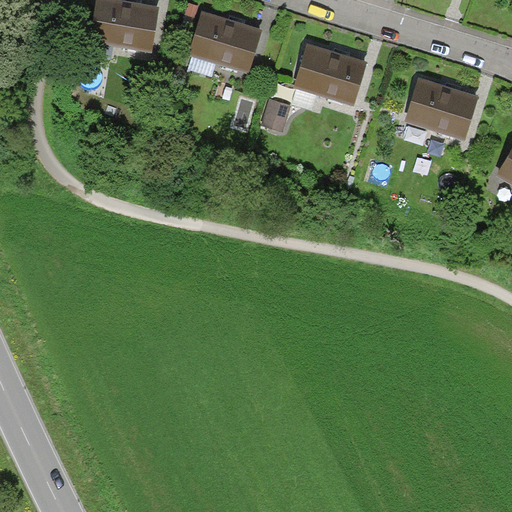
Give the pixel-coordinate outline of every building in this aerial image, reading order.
[(158,7),(98,1),(94,41),(154,47),(158,7)] [(257,32),(201,14),(189,50),(245,68),(257,32)] [(363,65),(307,47),(296,82),(352,100),(363,65)] [(475,102),(419,84),(408,118),(464,136),(475,102)] [(264,125),(284,131),(292,105),(272,99),(264,125)] [(511,148),(499,170),(511,178),(511,148)]
